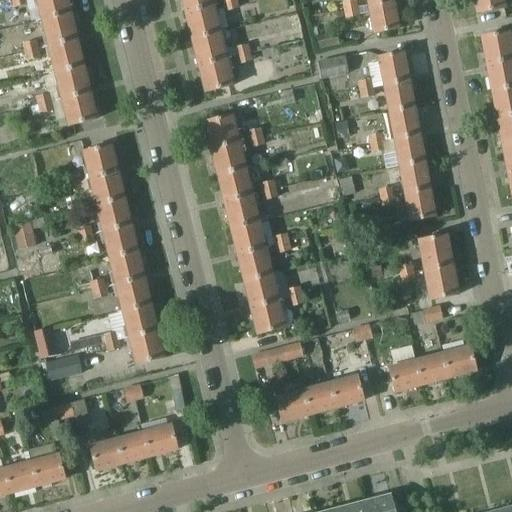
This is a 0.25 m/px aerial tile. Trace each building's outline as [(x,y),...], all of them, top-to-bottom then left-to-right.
[(66,0),(37,0),(43,21),(70,14),(66,0)] [(213,6),(211,0),(182,0),(186,13),(213,6)] [(239,8),(237,0),(225,3),(227,11),(239,8)] [(502,0),(474,0),(477,14),(505,9),(502,0)] [(344,4),(345,12),(358,9),(357,2),(355,2),(344,4)] [(399,30),(393,2),(369,7),(370,15),(374,35),(399,30)] [(186,13),(193,39),(220,33),(213,6),(186,13)] [(360,17),(358,9),(345,12),(347,19),(358,17),(360,17)] [(43,21),(50,47),(77,41),(70,14),(43,21)] [(226,59),(220,33),(193,39),(199,66),(226,59)] [(487,65),(511,60),(511,47),(509,33),(482,38),(487,65)] [(336,34),(317,39),(320,51),(339,46),(336,34)] [(83,67),(77,41),(50,47),(56,74),(83,67)] [(26,52),(38,50),(36,42),(25,45),(26,52)] [(237,48),(238,56),(250,53),(248,45),(237,48)] [(38,50),(26,52),(28,60),(40,57),(38,50)] [(250,53),(238,56),(240,64),(252,61),(250,53)] [(379,58),(384,86),(408,81),(403,53),(379,58)] [(321,71),(321,73),(322,79),(344,76),(341,57),(319,61),(321,71)] [(226,59),(199,66),(206,93),(233,86),(226,59)] [(511,60),(487,65),(492,93),(511,89),(511,60)] [(56,74),(63,100),(90,93),(83,67),(56,74)] [(360,90),(372,88),(370,80),(359,83),(360,90)] [(408,81),(384,86),(389,113),(414,108),(408,81)] [(372,88),(360,90),(361,98),(373,95),(372,88)] [(511,89),(492,93),(497,120),(511,116),(511,89)] [(96,120),(90,93),(63,100),(69,127),(96,120)] [(38,98),(39,105),(51,103),(49,95),(43,97),(38,98)] [(53,110),(51,103),(39,105),(41,113),(53,110)] [(395,140),(419,136),(414,108),(389,113),(395,140)] [(212,149),(239,142),(232,116),(205,123),(212,149)] [(511,116),(497,120),(503,147),(511,145),(511,116)] [(346,121),(334,123),(337,140),(349,138),(346,121)] [(251,139),(262,136),(260,129),(249,131),(251,139)] [(371,146),(382,144),(381,135),(369,137),(371,146)] [(264,144),(262,136),(251,139),(253,147),(264,144)] [(424,162),(419,136),(395,140),(395,141),(382,144),(383,151),(384,151),(385,156),(384,156),(386,169),(400,167),(424,162)] [(239,142),(212,149),(218,175),(245,169),(239,142)] [(383,151),(382,144),(371,146),(372,153),(383,151)] [(511,145),(503,147),(508,175),(511,174),(511,145)] [(91,180),(118,174),(111,146),(84,153),(91,180)] [(405,194),(429,190),(424,162),(400,167),(405,194)] [(225,201),(252,195),(245,169),(218,175),(225,201)] [(91,180),(97,207),(124,201),(118,174),(91,180)] [(65,178),(67,185),(78,182),(76,175),(65,178)] [(339,181),(343,197),(355,194),(350,179),(339,181)] [(80,190),(78,182),(67,185),(69,193),(80,190)] [(264,192),(276,189),(274,182),(267,183),(262,185),(264,192)] [(276,189),(264,192),(266,200),(277,197),(276,189)] [(381,199),(393,196),(391,189),(380,191),(381,199)] [(429,190),(405,194),(410,222),(435,217),(429,190)] [(225,201),(231,228),(258,221),(252,195),(225,201)] [(393,196),(381,199),(382,206),(394,204),(393,196)] [(378,200),(366,202),(367,210),(380,208),(379,205),(379,202),(378,200)] [(97,207),(104,234),(131,227),(124,201),(97,207)] [(231,228),(238,254),(265,247),(258,221),(231,228)] [(36,248),(29,223),(12,227),(18,252),(36,248)] [(104,234),(111,260),(138,253),(131,227),(104,234)] [(80,239),(92,236),(90,228),(78,231),(80,239)] [(275,237),(277,245),(289,242),(287,234),(275,237)] [(92,236),(80,239),(82,246),(93,243),(92,236)] [(425,270),(452,265),(447,236),(419,241),(425,270)] [(289,242),(277,245),(279,252),(291,250),(289,242)] [(244,281),(272,274),(265,247),(238,254),(244,281)] [(111,260),(117,286),(144,280),(138,253),(111,260)] [(399,268),(401,275),(412,273),(411,265),(399,268)] [(425,270),(427,284),(428,290),(430,301),(458,295),(452,265),(425,270)] [(414,281),(412,273),(401,275),(401,276),(402,283),(414,281)] [(251,307),(278,301),(272,274),(244,281),(251,307)] [(151,307),(144,280),(117,286),(124,313),(151,307)] [(93,291),(105,288),(103,281),(97,282),(92,284),(93,291)] [(107,296),(105,288),(93,291),(95,299),(107,296)] [(288,290),(290,298),(302,295),(300,288),(288,290)] [(302,295),(290,298),(292,306),(304,303),(302,295)] [(278,301),(251,307),(258,335),(285,328),(278,301)] [(130,339),(157,333),(151,307),(124,313),(130,339)] [(439,307),(431,309),(434,321),(442,319),(439,307)] [(434,321),(431,309),(424,311),(426,323),(434,321)] [(369,326),(361,328),(364,340),(372,338),(369,326)] [(357,342),(364,340),(361,328),(354,330),(357,342)] [(157,333),(130,339),(137,366),(164,359),(157,333)] [(106,344),(118,341),(116,334),(105,337),(106,344)] [(79,351),(106,344),(105,337),(77,343),(79,351)] [(120,349),(118,341),(106,344),(108,352),(120,349)] [(285,349),(288,361),(303,356),(300,345),(285,349)] [(470,347),(443,354),(449,378),(476,371),(470,347)] [(256,370),(288,361),(285,349),(252,359),(256,370)] [(443,354),(417,361),(423,385),(449,378),(443,354)] [(44,365),(48,383),(82,375),(78,357),(44,365)] [(423,385),(417,361),(389,368),(395,393),(423,385)] [(330,384),(336,408),(363,401),(357,377),(330,384)] [(330,384),(303,391),(310,415),(336,408),(330,384)] [(131,388),(134,400),(142,398),(139,387),(131,388)] [(127,402),(134,400),(131,388),(124,390),(127,402)] [(303,391),(276,398),(280,413),(282,422),(310,415),(303,391)] [(70,405),(62,407),(65,418),(73,417),(70,405)] [(58,420),(65,418),(62,407),(55,409),(58,420)] [(144,434),(150,457),(177,450),(171,427),(144,434)] [(144,434),(117,441),(124,465),(150,457),(144,434)] [(124,465),(117,441),(90,448),(97,472),(124,465)] [(32,463),(38,487),(65,480),(59,456),(32,463)] [(6,470),(5,470),(11,494),(38,487),(32,463),(6,470)] [(0,497),(11,494),(5,470),(0,471),(0,497)] [(394,511),(390,496),(366,502),(368,511),(394,511)] [(368,511),(366,502),(342,508),(343,511),(368,511)]
